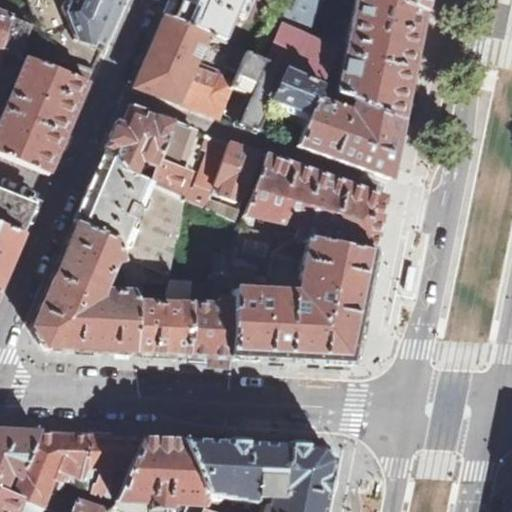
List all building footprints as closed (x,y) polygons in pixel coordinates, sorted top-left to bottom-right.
[(54,58),(91,74),(123,0),(28,0),(33,14),(36,15),(54,58)] [(171,0),(168,8),(164,16),(228,42),(228,44),(247,53),(265,61),(289,11),(293,13),(298,0),(171,0)] [(298,0),(293,13),(289,11),(265,61),(285,70),(320,85),(333,52),(305,39),(321,0),(298,0)] [(402,121),(423,12),(394,0),(356,0),(349,38),(346,38),(345,43),(348,44),(337,94),(402,121)] [(425,0),(394,0),(423,12),(425,0)] [(0,49),(20,57),(31,26),(0,14),(0,49)] [(228,42),(164,16),(132,88),(178,105),(201,61),(194,57),(200,46),(207,49),(212,38),(228,44),(228,42)] [(201,61),(178,105),(217,119),(231,89),(247,53),(228,44),(212,38),(207,49),(201,61)] [(0,121),(0,156),(47,176),(67,129),(87,83),(20,57),(0,49),(0,57),(9,60),(9,62),(23,67),(11,96),(7,94),(5,100),(9,101),(0,121)] [(247,53),(231,89),(249,95),(236,126),(255,133),(269,104),(285,70),(265,61),(247,53)] [(285,70),(269,104),(307,118),(320,87),(320,85),(285,70)] [(388,179),(402,121),(337,94),(320,87),(307,118),(296,147),(388,179)] [(143,161),(152,165),(170,123),(125,107),(106,153),(109,154),(118,172),(130,176),(135,162),(143,161)] [(188,202),(206,209),(209,199),(215,184),(228,145),(213,139),(194,192),(183,188),(189,174),(179,170),(193,132),(170,123),(152,165),(145,182),(145,184),(188,202)] [(240,194),(246,195),(259,155),(229,144),(228,145),(215,184),(225,188),(222,197),(237,202),(240,194)] [(109,154),(106,153),(100,167),(86,197),(75,223),(117,239),(124,263),(128,273),(131,282),(134,290),(145,291),(145,281),(171,283),(171,280),(175,261),(188,202),(145,184),(145,182),(130,176),(118,172),(109,154)] [(374,253),(377,232),(384,200),(282,163),(264,157),(244,217),(298,226),(294,237),(305,239),(374,253)] [(0,225),(23,235),(35,205),(0,191),(0,225)] [(206,209),(237,223),(241,211),(209,199),(206,209)] [(117,239),(75,223),(29,328),(43,351),(135,355),(138,302),(136,297),(134,293),(103,292),(114,265),(124,263),(117,239)] [(0,272),(6,275),(23,235),(0,225),(0,272)] [(235,287),(256,288),(256,269),(269,270),(271,247),(303,248),(305,239),(294,237),(273,232),(273,234),(241,229),(239,250),(235,287)] [(289,363),(350,366),(374,253),(305,239),(303,248),(298,276),(306,279),(314,281),(312,291),(292,290),(289,363)] [(188,358),(230,360),(233,289),(235,287),(239,250),(223,249),(223,259),(215,259),(215,275),(213,275),(213,295),(229,296),(229,302),(212,301),(212,308),(207,308),(205,286),(200,286),(201,271),(175,261),(171,280),(192,282),(191,297),(191,306),(188,358)] [(131,282),(128,273),(121,275),(124,284),(131,282)] [(169,296),(191,297),(192,282),(171,280),(171,283),(169,296)] [(289,363),(292,290),(256,288),(235,287),(233,289),(230,360),(289,363)] [(138,302),(135,355),(188,358),(191,306),(176,305),(176,307),(143,305),(143,302),(140,295),(136,297),(138,302)] [(9,477),(20,481),(39,433),(0,431),(0,493),(2,494),(9,477)] [(69,475),(83,481),(88,468),(89,436),(39,433),(20,481),(13,498),(49,511),(71,511),(74,505),(65,502),(65,500),(49,495),(54,480),(61,483),(63,478),(67,480),(69,475)] [(97,490),(117,497),(142,438),(89,436),(88,468),(83,481),(82,486),(92,489),(91,494),(96,495),(97,490)] [(142,438),(117,497),(110,511),(201,511),(205,502),(180,440),(142,438)] [(264,511),(322,511),(331,466),(331,464),(331,461),(322,450),(321,449),(318,448),(180,440),(205,502),(201,511),(211,511),(213,503),(210,502),(212,497),(249,506),(259,504),(263,509),(265,509),(264,511)] [(2,494),(0,493),(0,511),(49,511),(13,498),(2,494)] [(74,505),(71,511),(110,511),(76,500),(74,505)]
